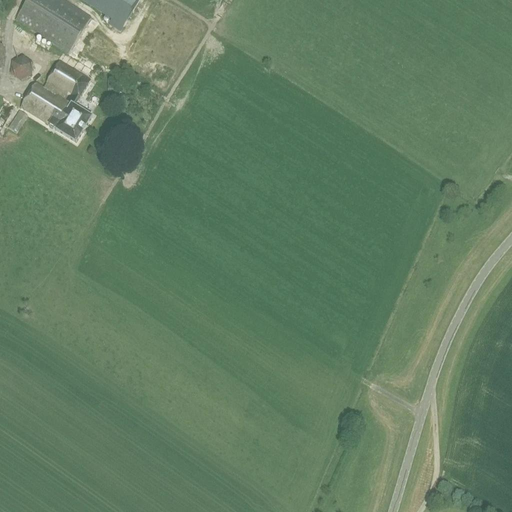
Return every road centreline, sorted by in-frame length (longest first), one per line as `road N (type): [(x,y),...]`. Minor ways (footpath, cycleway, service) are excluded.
road 1 (tertiary): [(434,368),(477,278),(511,238)]
road 2 (tertiary): [(392,511),(434,368)]
road 3 (unclassified): [(420,511),(436,475),(434,368)]
